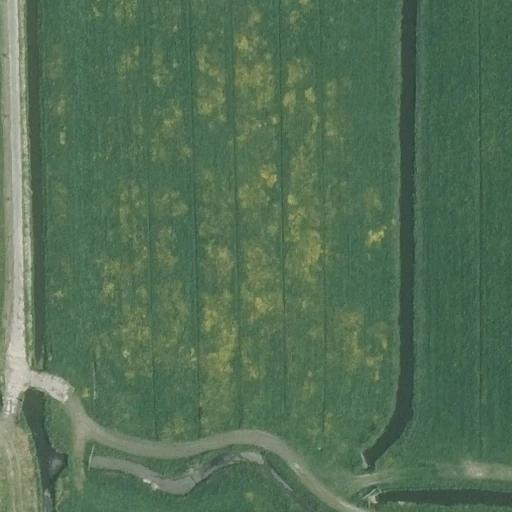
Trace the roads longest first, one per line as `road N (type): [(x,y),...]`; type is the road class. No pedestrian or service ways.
road 1 (track): [(20,380),(12,0)]
road 2 (track): [(312,483),(266,440),(168,455),(108,442),(61,391),(20,380)]
road 3 (track): [(354,511),(324,500),(312,483),(511,475)]
